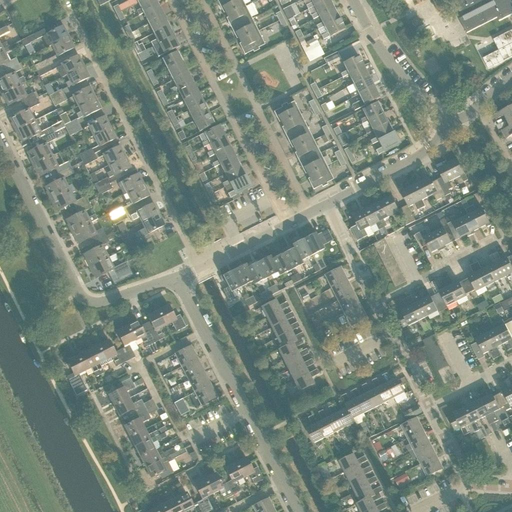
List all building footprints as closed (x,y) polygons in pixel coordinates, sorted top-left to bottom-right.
[(139,16),(143,13),(158,6),(155,0),(144,0),(138,3),(141,9),(137,11),(139,16)] [(245,5),(242,0),(224,0),(218,3),(222,9),(223,9),(227,15),(245,5)] [(326,0),(310,0),(312,3),(306,6),(308,9),(314,6),(326,0)] [(326,0),(314,6),(308,9),(313,20),(319,17),(334,9),(329,0),(326,0)] [(499,21),(511,14),(511,3),(510,0),(453,0),(463,17),(459,19),(467,34),(497,18),(499,21)] [(294,4),(283,10),(288,20),(300,14),(294,4)] [(252,18),(245,5),(227,15),(230,21),(228,22),(231,29),(252,18)] [(164,16),(158,6),(143,13),(148,23),(164,16)] [(339,19),(334,9),(319,17),(322,23),(316,26),(318,30),(324,27),(339,19)] [(169,26),(164,16),(148,23),(154,34),(169,26)] [(258,31),(252,18),(231,29),(236,36),(237,36),(240,41),(258,31)] [(339,19),(324,27),(318,30),(321,36),(323,40),(329,37),(330,37),(345,30),(339,19)] [(0,51),(3,50),(8,47),(6,42),(0,45),(0,44),(0,36),(10,32),(6,26),(0,29),(0,51)] [(52,45),(69,37),(63,26),(46,35),(52,45)] [(154,34),(159,44),(174,36),(169,26),(154,34)] [(265,44),(258,31),(240,41),(243,47),(241,48),(245,55),(253,50),(254,52),(259,49),(258,48),(265,44)] [(303,38),(299,40),(302,47),(313,41),(310,34),(303,38)] [(33,35),(21,41),(24,46),(35,40),(33,35)] [(158,57),(164,54),(164,55),(179,47),(174,36),(159,44),(162,50),(156,53),(158,57)] [(74,47),(69,37),(52,45),(57,56),(74,47)] [(0,51),(0,66),(2,65),(5,71),(18,64),(15,58),(8,62),(5,54),(10,51),(8,47),(3,50),(0,51)] [(177,52),(162,59),(168,70),(183,62),(177,52)] [(329,66),(341,60),(338,55),(327,60),(329,66)] [(84,66),(78,56),(62,64),(67,75),(84,66)] [(358,56),(343,64),(347,71),(341,74),(342,77),(348,74),(363,66),(358,56)] [(49,65),(47,60),(34,67),(37,72),(49,65)] [(188,73),(183,62),(168,70),(173,80),(188,73)] [(0,92),(1,95),(20,85),(26,82),(23,77),(18,80),(14,73),(21,70),(18,64),(5,71),(8,76),(0,80),(0,92)] [(49,65),(37,72),(39,77),(52,71),(49,65)] [(68,87),(72,85),(72,86),(89,77),(84,66),(67,75),(70,81),(66,83),(68,87)] [(363,66),(348,74),(354,84),(369,77),(363,66)] [(173,80),(174,82),(176,86),(170,90),(172,94),(178,91),(193,83),(188,73),(173,80)] [(354,84),(354,85),(356,90),(349,94),(352,98),(359,95),(374,87),(369,77),(354,84)] [(193,83),(178,91),(184,101),(198,93),(193,83)] [(1,95),(5,102),(6,101),(8,106),(20,100),(23,105),(36,99),(33,93),(26,96),(20,85),(1,95)] [(95,98),(90,87),(73,96),(78,106),(95,98)] [(359,95),(361,98),(362,100),(352,105),(355,111),(380,98),(374,87),(359,95)] [(49,96),(52,102),(64,95),(62,90),(49,96)] [(198,93),(184,101),(189,111),(204,104),(198,93)] [(64,95),(52,102),(54,107),(67,101),(64,95)] [(79,119),(83,116),(84,117),(101,108),(95,98),(78,106),(81,112),(76,114),(79,119)] [(13,123),(11,124),(15,131),(34,121),(29,109),(39,104),(36,99),(23,105),(26,111),(10,119),(13,123)] [(277,119),(279,118),(282,124),(301,115),(294,102),(287,105),(286,103),(281,106),(282,108),(274,112),(277,119)] [(362,110),(368,121),(383,113),(377,103),(362,110)] [(189,111),(194,121),(194,122),(209,114),(204,104),(189,111)] [(511,118),(511,106),(493,115),(496,120),(504,115),(507,121),(511,118)] [(383,113),(368,121),(371,127),(364,130),(367,135),(373,131),(388,124),(383,113)] [(194,122),(200,132),(214,125),(209,114),(194,122)] [(307,128),(301,115),(282,124),(285,131),(284,131),(287,138),(307,128)] [(110,127),(105,117),(88,125),(93,136),(110,127)] [(511,118),(507,121),(510,126),(501,131),(503,135),(511,130),(511,118)] [(15,131),(18,138),(20,137),(22,142),(37,134),(40,140),(55,132),(56,132),(54,127),(51,129),(51,128),(40,133),(37,126),(40,124),(38,119),(34,121),(15,131)] [(79,125),(77,119),(64,126),(67,131),(79,125)] [(388,124),(373,131),(376,138),(370,141),(372,145),(378,142),(393,134),(388,124)] [(79,125),(67,131),(70,136),(82,130),(79,125)] [(219,126),(205,133),(208,141),(202,144),(204,147),(210,144),(225,136),(219,126)] [(116,138),(110,127),(93,136),(99,147),(116,138)] [(314,141),(307,128),(287,138),(290,144),(292,144),(295,150),(314,141)] [(511,130),(503,135),(505,139),(511,135),(511,130)] [(30,158),(29,158),(33,165),(52,155),(46,144),(58,138),(55,132),(40,140),(43,145),(28,153),(30,158)] [(337,137),(342,147),(350,143),(345,133),(337,137)] [(378,142),(381,148),(375,151),(378,155),(399,145),(393,134),(378,142)] [(210,144),(211,145),(213,151),(207,154),(209,157),(215,154),(230,147),(225,136),(210,144)] [(320,153),(314,141),(295,150),(298,156),(297,157),(300,164),(320,153)] [(125,157),(120,146),(103,155),(108,165),(125,157)] [(230,147),(215,154),(219,161),(212,164),(214,168),(220,165),(220,164),(235,157),(230,147)] [(81,161),(94,154),(91,149),(78,156),(81,161)] [(327,166),(320,153),(300,164),(304,171),(305,171),(308,176),(327,166)] [(94,154),(81,161),(84,166),(97,159),(94,154)] [(33,165),(36,173),(37,172),(40,177),(55,169),(58,174),(71,168),(68,163),(58,167),(52,155),(33,165)] [(109,178),(114,176),(131,168),(125,157),(108,165),(111,171),(107,173),(109,178)] [(220,164),(225,174),(240,167),(235,157),(220,164)] [(451,160),(447,162),(455,179),(460,176),(463,182),(468,180),(457,160),(452,163),(451,160)] [(442,178),(437,180),(446,197),(450,194),(448,190),(452,187),(449,181),(455,179),(447,162),(443,165),(444,167),(438,170),(442,178)] [(198,173),(203,170),(199,163),(194,165),(198,173)] [(308,176),(311,182),(310,183),(313,190),(321,186),(322,187),(328,185),(327,183),(333,179),(327,166),(308,176)] [(240,167),(225,174),(229,180),(222,184),(224,188),(231,184),(245,177),(240,167)] [(58,174),(61,180),(45,188),(48,192),(47,193),(50,200),(77,186),(78,186),(77,184),(73,186),(73,184),(68,186),(64,179),(74,174),(71,168),(58,174)] [(144,185),(138,174),(122,183),(127,193),(144,185)] [(231,184),(234,191),(228,194),(230,199),(251,188),(245,177),(231,184)] [(95,184),(98,190),(110,184),(107,178),(98,182),(95,184)] [(437,180),(433,183),(430,178),(425,181),(424,179),(419,181),(428,198),(433,195),(437,201),(446,197),(437,180)] [(411,188),(421,209),(425,207),(422,200),(428,198),(419,181),(415,183),(416,185),(411,188)] [(112,189),(110,184),(98,190),(100,195),(112,189)] [(149,195),(144,185),(127,193),(130,199),(125,202),(127,206),(132,203),(133,204),(149,195)] [(55,207),(57,211),(73,203),(75,209),(88,202),(86,197),(76,202),(71,193),(76,191),(75,188),(77,187),(77,186),(50,200),(54,207),(55,207)] [(407,206),(403,208),(411,224),(416,221),(409,207),(414,204),(418,211),(421,209),(411,188),(405,191),(404,189),(400,191),(407,206)] [(403,208),(399,210),(392,198),(386,201),(385,198),(381,200),(390,217),(395,214),(398,220),(403,218),(406,226),(411,224),(403,208)] [(378,205),(373,207),(383,228),(387,226),(384,220),(390,217),(381,200),(377,202),(378,205)] [(88,202),(75,209),(78,215),(66,221),(69,225),(68,226),(71,233),(90,223),(98,219),(95,214),(88,218),(84,211),(91,208),(88,202)] [(159,214),(153,204),(137,212),(142,223),(159,214)] [(487,228),(491,226),(483,209),(476,212),(473,206),(469,208),(480,228),(486,226),(487,228)] [(109,214),(112,219),(125,213),(122,207),(109,214)] [(362,210),(370,227),(376,224),(379,230),(383,228),(373,207),(367,210),(366,208),(362,210)] [(463,219),(471,235),(475,233),(474,231),(480,228),(469,208),(465,210),(469,216),(463,219)] [(359,214),(353,217),(358,226),(352,229),(358,241),(368,236),(365,229),(370,227),(362,210),(358,212),(359,214)] [(127,218),(125,213),(112,219),(115,225),(127,218)] [(164,225),(159,214),(142,223),(145,228),(138,232),(140,236),(137,238),(125,244),(128,250),(151,239),(148,233),(164,225)] [(457,222),(454,215),(450,218),(452,222),(447,224),(456,241),(460,238),(466,235),(467,237),(471,235),(463,219),(457,222)] [(451,243),(456,241),(447,224),(443,226),(441,222),(437,225),(440,231),(434,234),(443,250),(447,248),(446,246),(451,243)] [(93,243),(106,237),(102,229),(95,232),(90,223),(71,233),(75,240),(76,239),(78,244),(90,238),(93,243)] [(439,252),(443,250),(434,234),(429,237),(426,230),(416,235),(422,248),(428,245),(432,253),(438,250),(439,252)] [(312,256),(312,255),(317,264),(320,270),(326,267),(324,262),(321,254),(319,255),(318,253),(324,250),(323,249),(329,246),(321,232),(316,235),(316,233),(304,239),(312,256)] [(93,243),(96,249),(84,255),(86,259),(85,260),(89,267),(108,257),(102,246),(109,242),(106,237),(93,243)] [(301,261),(312,256),(304,239),(292,245),(294,249),(294,248),(301,261)] [(376,250),(387,244),(384,239),(373,244),(376,250)] [(387,244),(376,250),(379,255),(390,250),(387,244)] [(283,254),(291,270),(302,264),(301,261),(294,248),(294,249),(283,254)] [(390,250),(379,255),(382,260),(392,255),(390,250)] [(505,277),(511,273),(511,266),(507,258),(501,261),(497,252),(493,254),(505,277)] [(272,260),(278,273),(279,275),(291,270),(283,254),(272,260)] [(495,282),(505,277),(493,254),(490,256),(494,265),(488,268),(495,282)] [(392,255),(382,260),(384,266),(395,260),(392,255)] [(259,262),(267,279),(278,273),(272,260),(270,256),(259,262)] [(108,257),(89,267),(93,274),(94,274),(96,279),(108,272),(110,278),(123,271),(121,266),(114,270),(108,257)] [(395,260),(384,266),(387,271),(398,266),(395,260)] [(247,268),(254,281),(255,285),(267,279),(259,262),(248,268),(247,268)] [(486,287),(495,282),(488,268),(482,271),(478,262),(474,264),(486,287)] [(464,281),(470,293),(475,290),(476,292),(486,287),(474,264),(470,266),(475,274),(468,278),(469,279),(464,281)] [(243,287),(254,281),(247,268),(248,268),(246,265),(234,270),(243,287)] [(387,271),(388,274),(390,276),(400,271),(398,266),(387,271)] [(325,275),(331,288),(347,280),(340,267),(325,275)] [(234,270),(223,276),(228,287),(223,290),(229,303),(235,300),(231,292),(243,287),(234,270)] [(400,271),(390,276),(393,282),(403,276),(400,271)] [(393,282),(395,287),(406,282),(403,276),(393,282)] [(466,295),(470,293),(464,281),(460,283),(460,282),(454,285),(449,277),(445,279),(457,302),(467,297),(466,295)] [(440,292),(440,293),(435,295),(442,309),(457,302),(445,279),(442,281),(446,289),(440,292)] [(353,293),(347,280),(331,288),(338,301),(353,293)] [(428,316),(442,309),(435,295),(431,298),(426,288),(422,291),(426,299),(421,302),(428,316)] [(360,306),(353,293),(338,301),(344,314),(360,306)] [(421,302),(415,305),(411,296),(407,298),(418,321),(428,316),(421,302)] [(397,316),(403,328),(408,325),(408,326),(418,321),(407,298),(402,301),(407,309),(401,312),(402,314),(397,316)] [(261,307),(266,318),(281,310),(281,311),(289,307),(286,302),(279,305),(276,300),(261,307)] [(180,315),(175,318),(169,306),(158,311),(166,326),(172,323),(177,332),(186,328),(186,327),(182,319),(180,315)] [(366,318),(360,306),(344,314),(351,327),(366,318)] [(266,318),(272,328),(286,321),(294,317),(292,312),(284,316),(281,311),(281,310),(266,318)] [(154,329),(149,331),(155,343),(164,339),(160,330),(166,326),(158,311),(148,316),(154,329)] [(493,325),(495,330),(503,344),(508,342),(511,348),(511,338),(503,320),(493,325)] [(127,327),(135,342),(141,339),(146,348),(155,343),(149,331),(144,334),(138,321),(127,327)] [(289,326),(286,321),(272,328),(277,338),(291,331),(299,327),(297,322),(289,326)] [(125,348),(120,350),(126,363),(136,358),(129,345),(135,342),(127,327),(117,332),(125,348)] [(497,347),(503,344),(495,330),(486,335),(497,358),(501,356),(497,347)] [(278,350),(304,337),(302,333),(295,337),(291,331),(277,338),(282,348),(278,350)] [(476,340),(478,342),(471,345),(478,360),(485,357),(483,354),(489,351),(493,360),(497,358),(486,335),(476,340)] [(425,346),(436,341),(433,336),(423,341),(425,346)] [(296,348),(304,344),(302,341),(306,340),(304,337),(278,350),(283,360),(298,353),(296,348)] [(109,341),(98,346),(106,361),(107,364),(113,361),(117,368),(126,363),(120,350),(115,353),(109,341)] [(436,341),(425,346),(428,352),(439,346),(436,341)] [(106,361),(98,346),(88,351),(100,376),(105,373),(101,367),(107,364),(106,361)] [(175,354),(181,367),(197,359),(191,346),(175,354)] [(439,346),(428,352),(431,357),(442,352),(439,346)] [(283,360),(289,371),(303,363),(300,358),(308,354),(306,349),(298,353),(283,360)] [(88,351),(78,356),(85,371),(91,368),(96,378),(100,376),(88,351)] [(442,352),(431,357),(434,362),(444,357),(442,352)] [(76,396),(87,390),(79,374),(85,371),(78,356),(67,362),(74,376),(68,380),(76,396)] [(444,357),(434,362),(436,368),(447,362),(444,357)] [(204,372),(197,359),(181,367),(188,380),(204,372)] [(311,359),(303,363),(289,371),(294,381),(308,373),(306,368),(314,364),(311,359)] [(447,362),(436,368),(439,373),(450,368),(447,362)] [(450,368),(439,373),(442,379),(452,373),(450,368)] [(294,381),(299,391),(314,384),(311,379),(319,374),(316,369),(309,373),(308,373),(294,381)] [(210,384),(204,372),(188,380),(194,392),(210,384)] [(442,379),(444,384),(455,378),(452,373),(442,379)] [(404,393),(397,378),(391,382),(387,374),(382,376),(386,384),(394,398),(404,393)] [(173,378),(167,381),(170,386),(176,384),(173,378)] [(109,396),(114,406),(129,398),(126,393),(135,388),(131,379),(119,384),(121,389),(109,396)] [(142,379),(134,383),(137,387),(144,384),(144,383),(142,379)] [(384,404),(394,398),(386,384),(380,387),(376,379),(372,381),(376,389),(384,404)] [(496,395),(502,408),(509,405),(510,407),(511,405),(511,386),(508,379),(504,381),(508,389),(496,395)] [(210,384),(194,392),(201,405),(217,397),(210,384)] [(374,409),(384,404),(376,389),(371,391),(367,384),(362,386),(366,394),(374,409)] [(363,414),(374,409),(366,394),(360,397),(356,389),(351,391),(355,399),(356,399),(363,414)] [(353,419),(354,419),(363,414),(356,399),(355,399),(350,402),(346,394),(341,397),(343,400),(344,400),(353,419)] [(492,395),(483,400),(494,423),(498,420),(494,412),(502,408),(496,395),(493,397),(492,395)] [(133,405),(129,398),(114,406),(119,417),(132,410),(134,415),(146,409),(142,400),(133,405)] [(181,399),(174,403),(181,416),(188,412),(181,399)] [(355,422),(354,419),(353,419),(344,400),(343,400),(339,403),(343,410),(338,413),(345,428),(355,422)] [(473,405),(480,419),(486,417),(490,425),(494,423),(483,400),(473,405)] [(417,404),(407,409),(410,416),(421,411),(417,404)] [(335,433),(345,428),(338,413),(337,413),(333,405),(329,408),(333,416),(327,418),(335,433)] [(463,410),(475,433),(475,432),(479,440),(485,438),(481,429),(479,430),(475,422),(480,419),(473,405),(463,410)] [(151,419),(146,409),(134,415),(137,420),(124,426),(130,437),(145,429),(142,423),(151,419)] [(325,438),(335,433),(327,418),(323,410),(318,413),(322,421),(317,423),(325,438)] [(453,415),(454,416),(448,419),(454,431),(460,428),(461,429),(467,426),(471,435),(475,433),(463,410),(453,415)] [(313,426),(307,429),(314,443),(325,438),(317,423),(313,415),(308,418),(313,426)] [(401,426),(407,439),(424,431),(417,418),(401,426)] [(494,423),(490,425),(494,433),(498,430),(494,423)] [(148,436),(145,429),(130,437),(135,447),(159,435),(157,431),(148,436)] [(167,431),(159,435),(162,440),(169,436),(167,431)] [(430,443),(424,431),(407,439),(414,452),(430,443)] [(162,440),(159,435),(135,447),(140,457),(155,450),(153,444),(162,440)] [(486,439),(475,445),(478,450),(488,445),(486,439)] [(311,442),(307,445),(312,453),(316,451),(311,442)] [(437,456),(430,443),(414,452),(420,464),(437,456)] [(488,445),(478,450),(480,455),(491,450),(488,445)] [(172,460),(186,453),(184,448),(176,452),(175,452),(170,455),(172,460)] [(392,449),(386,453),(388,457),(391,455),(393,459),(395,458),(394,457),(396,456),(392,449)] [(159,456),(155,450),(140,457),(145,468),(170,455),(168,451),(159,456)] [(491,450),(480,455),(483,461),(494,455),(491,450)] [(151,478),(159,474),(162,478),(173,473),(167,462),(172,460),(170,455),(145,468),(151,478)] [(367,460),(365,456),(357,460),(354,455),(340,462),(345,473),(360,465),(360,464),(367,460)] [(494,455),(483,461),(486,466),(497,461),(494,455)] [(443,469),(437,456),(420,464),(427,477),(443,469)] [(236,463),(243,479),(250,475),(255,484),(264,479),(258,467),(252,470),(246,458),(236,463)] [(497,461),(486,466),(489,471),(499,466),(497,461)] [(231,481),(226,483),(233,495),(242,490),(238,481),(243,479),(236,463),(225,469),(231,481)] [(360,465),(345,473),(350,483),(365,475),(373,471),(370,466),(363,470),(360,465)] [(205,479),(212,494),(219,491),(224,500),(233,495),(226,483),(221,486),(219,480),(215,474),(205,479)] [(350,483),(355,493),(370,485),(378,481),(375,476),(367,480),(365,475),(350,483)] [(402,476),(395,480),(398,486),(405,482),(402,476)] [(203,501),(198,503),(202,511),(209,511),(213,510),(206,497),(212,494),(205,479),(194,485),(203,501)] [(370,485),(355,493),(360,503),(357,505),(379,493),(383,491),(381,487),(373,491),(370,485)] [(186,493),(176,498),(182,511),(187,511),(190,511),(202,511),(198,503),(193,506),(186,493)] [(357,505),(360,511),(367,511),(377,507),(374,501),(382,498),(379,493),(357,505)] [(166,504),(169,511),(182,511),(176,498),(166,504)] [(252,507),(254,511),(273,511),(275,511),(268,498),(252,507)]
